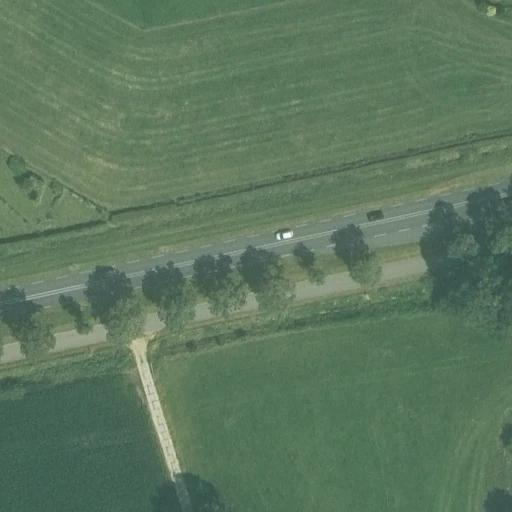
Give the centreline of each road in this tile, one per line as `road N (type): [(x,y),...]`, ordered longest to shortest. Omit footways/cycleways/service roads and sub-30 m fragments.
road 1 (primary): [(511,186),(0,302)]
road 2 (unclassified): [(0,359),(511,249)]
road 3 (track): [(136,330),(183,511)]
